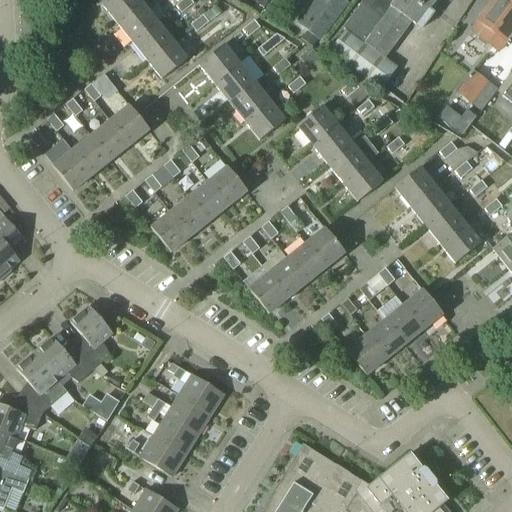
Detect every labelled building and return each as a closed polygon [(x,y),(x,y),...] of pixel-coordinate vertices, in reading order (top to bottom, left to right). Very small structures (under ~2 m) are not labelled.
[(106,0),(99,6),(114,25),(140,5),(135,0),(106,0)] [(183,0),(174,8),(180,15),(191,6),(186,0),(183,0)] [(247,0),(263,10),(269,0),(247,0)] [(313,0),(294,25),(318,43),(345,6),(337,0),(313,0)] [(344,32),(326,54),(332,58),(345,67),(380,91),(394,72),(379,60),(380,59),(382,60),(409,24),(419,32),(431,15),(426,12),(435,0),(364,0),(342,31),(344,32)] [(511,6),(503,0),(493,0),(476,23),(476,22),(468,32),(497,54),(498,53),(497,52),(503,44),(507,47),(508,46),(507,46),(511,39),(511,6)] [(140,5),(114,25),(130,44),(155,24),(140,5)] [(438,25),(445,33),(460,19),(453,11),(438,25)] [(189,27),(195,34),(207,25),(201,17),(189,27)] [(246,39),(258,30),(252,23),(240,33),(246,39)] [(130,44),(145,63),(170,43),(155,24),(130,44)] [(261,58),(273,49),(268,42),(256,52),(261,58)] [(170,43),(145,63),(160,82),(185,62),(170,43)] [(484,62),(491,49),(479,43),(471,55),(484,62)] [(197,68),(212,87),(237,66),(222,47),(197,68)] [(271,71),(276,77),(288,68),(283,61),(271,71)] [(253,85),(237,66),(212,87),(227,106),(253,85)] [(456,93),(455,94),(471,106),(487,84),(471,73),(471,74),(457,93),(456,93)] [(358,77),(351,83),(339,93),(345,100),(346,98),(354,107),(367,96),(360,87),(364,84),(358,77)] [(292,96),(303,86),(298,80),(286,89),(292,96)] [(511,83),(501,98),(511,106),(511,83)] [(268,104),(253,85),(227,106),(242,125),(268,104)] [(99,99),(90,86),(83,92),(92,104),(99,99)] [(71,101),(66,105),(64,107),(74,119),(81,114),(71,101)] [(360,119),(372,109),(367,103),(355,112),(360,119)] [(283,123),(268,104),(242,125),(258,144),(283,123)] [(108,123),(128,148),(147,133),(127,108),(108,123)] [(295,129),(310,148),(335,127),(320,108),(295,129)] [(52,117),(46,122),(55,134),(62,129),(52,117)] [(387,128),(382,121),(370,131),(376,138),(387,128)] [(89,138),(109,163),(128,148),(108,123),(89,138)] [(350,146),(335,127),(310,148),(325,167),(350,146)] [(33,132),(26,138),(36,150),(42,144),(33,132)] [(70,153),(90,179),(109,163),(89,138),(70,153)] [(390,156),(402,147),(396,140),(385,149),(390,156)] [(443,161),(454,152),(449,145),(437,154),(443,161)] [(366,165),(350,146),(325,167),(340,186),(366,165)] [(197,160),(187,148),(180,154),(190,166),(197,160)] [(51,169),(71,194),(90,179),(70,153),(51,169)] [(178,175),(169,163),(162,169),(171,181),(178,175)] [(464,164),(453,174),(458,180),(470,171),(464,164)] [(381,184),(366,165),(340,186),(356,205),(381,184)] [(226,209),(245,194),(225,169),(206,184),(226,209)] [(393,190),(408,209),(433,189),(418,170),(393,190)] [(159,190),(150,178),(143,184),(152,196),(159,190)] [(473,199),(485,190),(479,183),(468,193),(473,199)] [(187,200),(207,225),(226,209),(206,184),(187,200)] [(408,209),(423,228),(448,208),(433,189),(408,209)] [(130,194),(124,199),(133,211),(140,206),(130,194)] [(187,200),(168,215),(188,240),(207,225),(187,200)] [(488,218),(500,209),(494,202),(483,211),(488,218)] [(448,208),(423,228),(438,247),(463,227),(448,208)] [(295,221),(285,209),(278,215),(288,227),(295,221)] [(168,215),(149,230),(169,255),(188,240),(168,215)] [(0,280),(1,281),(8,275),(9,272),(8,271),(17,263),(0,243),(0,241),(11,232),(0,218),(0,280)] [(276,236),(267,224),(260,230),(269,242),(276,236)] [(463,227),(438,247),(454,266),(478,246),(463,227)] [(324,271),(343,256),(322,231),(304,246),(324,271)] [(506,271),(511,265),(511,234),(491,251),(506,271)] [(257,251),(248,240),(241,245),(250,257),(257,251)] [(285,261),(305,286),(324,271),(304,246),(285,261)] [(222,260),(231,272),(238,267),(228,255),(222,260)] [(285,261),(266,276),(286,301),(305,286),(285,261)] [(393,283),(383,271),(376,277),(386,289),(393,283)] [(286,301),(266,276),(247,291),(267,316),(286,301)] [(374,298),(364,286),(357,291),(367,304),(374,298)] [(401,307),(421,332),(440,317),(420,292),(401,307)] [(355,313),(346,301),(339,306),(348,319),(355,313)] [(402,347),(421,332),(401,307),(382,322),(402,347)] [(84,343),(75,351),(92,371),(108,358),(104,349),(100,345),(110,336),(100,325),(102,324),(98,317),(92,312),(90,313),(86,309),(68,324),(84,343)] [(124,314),(119,322),(145,335),(150,326),(124,314)] [(320,322),(329,334),(336,328),(326,316),(320,322)] [(383,363),(402,347),(382,322),(363,338),(383,363)] [(364,378),(383,363),(363,338),(344,353),(364,378)] [(76,385),(92,371),(75,351),(66,359),(50,340),(32,355),(61,389),(70,381),(76,385)] [(65,394),(61,389),(32,355),(14,371),(30,390),(19,400),(39,415),(65,394)] [(177,369),(171,378),(178,383),(183,374),(177,369)] [(177,398),(209,418),(222,397),(190,377),(177,398)] [(99,404),(92,415),(105,422),(116,403),(104,396),(99,404)] [(164,418),(196,438),(209,418),(177,398),(164,418)] [(0,433),(14,439),(19,426),(25,428),(34,429),(39,415),(19,400),(13,414),(0,408),(0,433)] [(151,410),(158,414),(163,406),(156,401),(151,410)] [(158,414),(151,410),(145,419),(152,423),(158,414)] [(151,439),(183,459),(196,438),(164,418),(151,439)] [(0,471),(15,478),(25,482),(30,470),(25,467),(20,464),(23,457),(16,451),(10,449),(14,439),(0,433),(0,471)] [(183,459),(151,439),(138,460),(170,479),(183,459)] [(138,446),(131,442),(125,451),(132,455),(138,446)] [(341,511),(359,484),(347,476),(347,475),(335,468),(301,447),(293,459),(294,459),(277,486),(277,485),(262,508),(263,508),(260,511),(341,511)] [(359,484),(341,511),(445,511),(441,506),(445,503),(432,487),(434,486),(422,470),(420,472),(407,456),(367,488),(359,484)] [(0,510),(2,511),(10,491),(20,495),(25,482),(15,478),(0,471),(0,510)] [(138,488),(131,484),(125,493),(132,497),(138,488)] [(144,492),(131,511),(175,511),(176,511),(144,492)]
